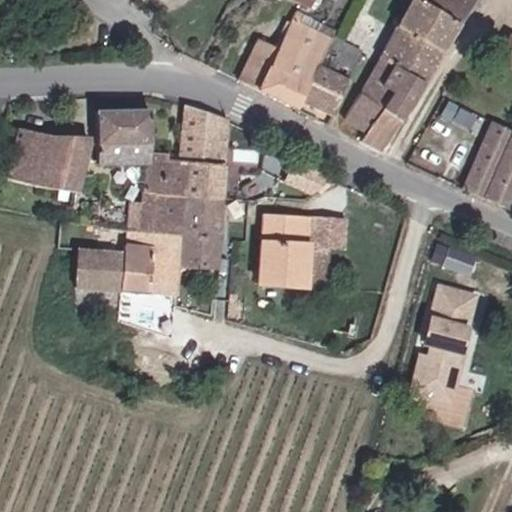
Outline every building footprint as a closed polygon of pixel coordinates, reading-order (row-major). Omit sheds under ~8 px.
[(311,53),(325,27),(331,16),(295,0),(278,37),(256,29),(236,68),(289,95),(293,87),(311,53)] [(465,0),(400,0),(336,107),(357,118),(383,74),(378,70),(388,54),(419,72),(465,0)] [(511,51),(511,19),(510,19),(498,46),(511,51)] [(311,53),(342,70),(357,44),(325,27),(311,53)] [(293,87),(325,102),(342,70),(311,53),(293,87)] [(352,126),(377,137),(419,72),(388,54),(378,70),(383,74),(357,118),(352,126)] [(457,172),(501,191),(511,166),(511,118),(444,88),(437,104),(479,124),(457,172)] [(174,214),(215,218),(222,107),(197,97),(180,92),(173,145),(184,148),(174,214)] [(142,153),(143,143),(144,96),(95,97),(97,150),(142,153)] [(1,165),(73,177),(94,127),(21,114),(1,165)] [(127,210),(174,214),(184,148),(173,145),(143,143),(142,153),(141,171),(133,173),(127,210)] [(259,271),(325,276),(328,203),(282,200),(283,180),(263,178),(259,271)] [(282,200),(328,203),(329,182),(283,180),(282,200)] [(177,250),(211,251),(215,218),(174,214),(127,210),(125,214),(122,240),(109,239),(107,229),(91,228),(90,237),(72,236),(68,275),(173,282),(177,250)] [(490,282),(495,265),(459,255),(454,271),(490,282)] [(490,282),(454,271),(443,311),(451,313),(448,324),(439,322),(428,361),(467,372),(479,333),(471,331),(474,320),(479,322),(490,282)]
